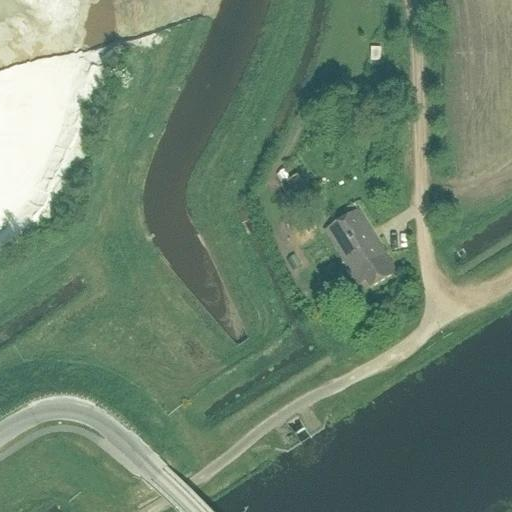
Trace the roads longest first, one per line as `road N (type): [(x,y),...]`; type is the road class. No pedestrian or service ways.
road 1 (unclassified): [(148,511),(424,333),(431,319),(410,0)]
road 2 (unclassified): [(194,511),(96,416),(40,412),(0,434)]
